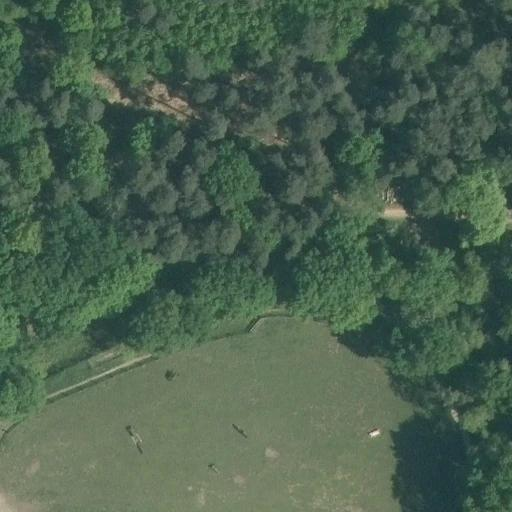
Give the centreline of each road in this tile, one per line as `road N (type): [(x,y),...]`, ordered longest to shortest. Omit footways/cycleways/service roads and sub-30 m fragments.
road 1 (track): [(336,200),(387,335),(438,376),(472,433),(471,511)]
road 2 (track): [(0,137),(336,200)]
road 3 (track): [(410,0),(336,200)]
road 4 (track): [(336,200),(511,225)]
